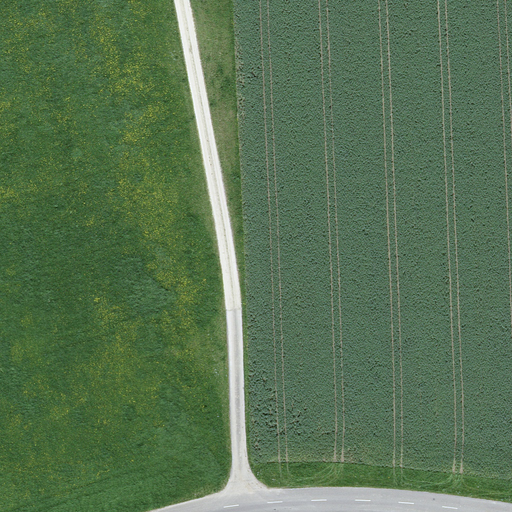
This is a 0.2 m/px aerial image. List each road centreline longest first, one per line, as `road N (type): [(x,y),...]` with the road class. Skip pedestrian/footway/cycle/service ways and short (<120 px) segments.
road 1 (track): [(212,511),(225,287),(168,0)]
road 2 (unclassified): [(219,511),(398,511)]
